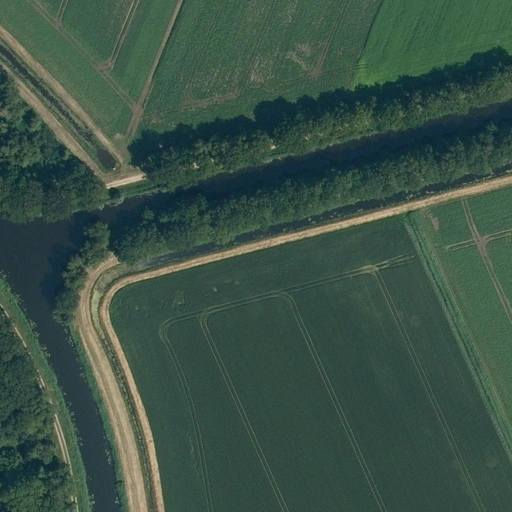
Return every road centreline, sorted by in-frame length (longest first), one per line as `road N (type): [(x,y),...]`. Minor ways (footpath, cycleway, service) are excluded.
road 1 (track): [(120,181),(511,85)]
road 2 (track): [(163,242),(511,149)]
road 3 (track): [(163,242),(92,257),(72,297),(129,511)]
road 4 (track): [(75,511),(51,411),(0,306)]
road 5 (track): [(0,188),(47,199),(120,181)]
